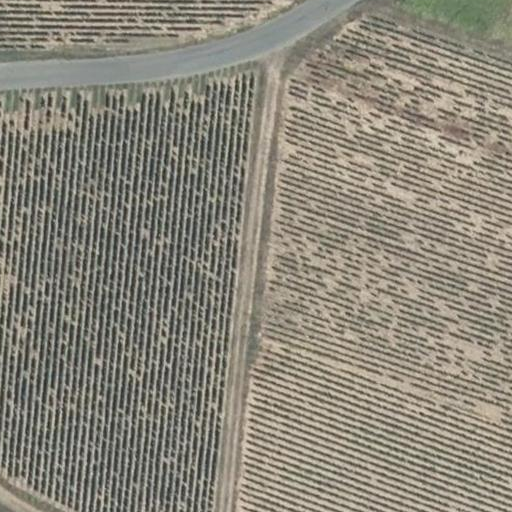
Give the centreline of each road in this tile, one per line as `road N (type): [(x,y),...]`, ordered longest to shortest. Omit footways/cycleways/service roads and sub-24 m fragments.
road 1 (track): [(225,511),(273,36)]
road 2 (tertiary): [(337,0),(242,48),(143,68),(0,79)]
